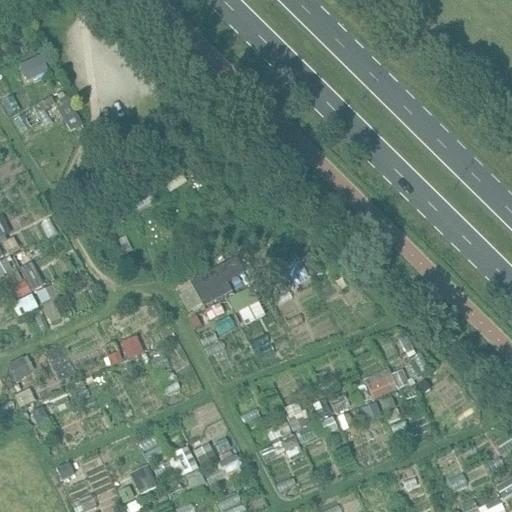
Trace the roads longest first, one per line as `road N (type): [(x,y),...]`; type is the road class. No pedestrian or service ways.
road 1 (unclassified): [(511,356),(157,0)]
road 2 (primary): [(224,0),(511,284)]
road 3 (primary): [(511,211),(296,0)]
